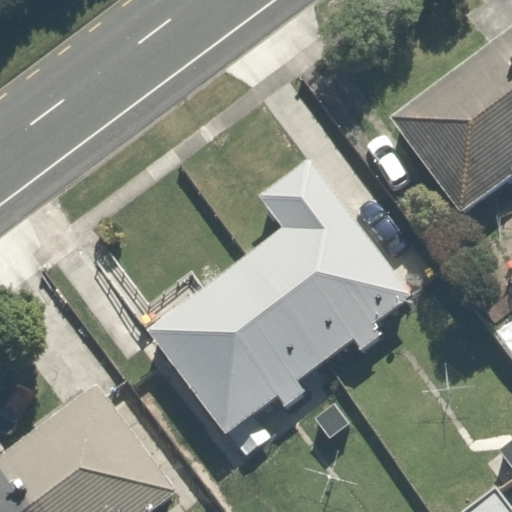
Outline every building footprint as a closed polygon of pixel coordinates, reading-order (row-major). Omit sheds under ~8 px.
[(511,180),(511,38),(381,137),(449,228),(511,180)] [(400,297),(301,170),(248,211),(269,238),(137,341),(215,441),(400,297)] [(0,511),(148,511),(171,494),(90,391),(0,462),(0,511)] [(511,511),(511,468),(484,491),(500,511),(511,511)] [(500,511),(484,491),(457,511),(500,511)]
